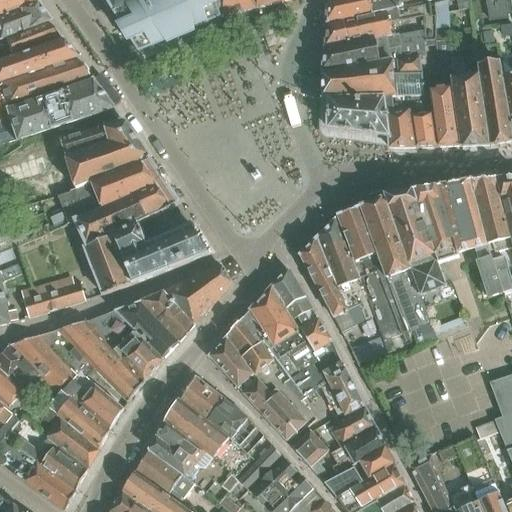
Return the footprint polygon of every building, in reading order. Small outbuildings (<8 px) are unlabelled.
[(0,0),(0,16),(32,5),(33,4),(32,2),(31,2),(29,0),(0,0)] [(106,0),(140,54),(222,19),(216,0),(106,0)] [(216,0),(222,19),(257,10),(257,9),(254,0),(216,0)] [(254,0),(257,9),(292,0),(254,0)] [(330,5),(329,25),(329,26),(388,12),(402,9),(432,3),(431,0),(426,0),(424,1),(423,0),(344,0),(330,3),(330,5)] [(461,0),(458,1),(460,12),(471,9),(472,9),(470,0),(461,0)] [(505,0),(487,0),(491,20),(508,17),(505,0)] [(444,16),(436,17),(437,30),(451,29),(449,2),(449,1),(443,3),(444,16)] [(329,26),(327,50),(328,50),(393,36),(391,24),(423,18),(426,43),(437,42),(437,30),(436,17),(436,15),(433,16),(432,5),(432,3),(402,9),(388,12),(329,26)] [(443,3),(435,5),(436,15),(436,17),(444,16),(443,3)] [(0,39),(4,38),(46,23),(45,22),(32,5),(0,16),(0,39)] [(0,39),(0,49),(4,48),(3,45),(6,44),(11,57),(60,42),(59,40),(46,23),(0,39)] [(451,29),(437,30),(437,42),(452,42),(451,29)] [(326,75),(326,76),(381,64),(393,62),(393,61),(404,59),(413,58),(413,59),(419,58),(421,58),(426,57),(423,31),(401,36),(401,35),(393,36),(328,50),(326,75)] [(493,32),(484,33),(485,44),(495,43),(493,32)] [(0,82),(74,60),(72,58),(60,42),(11,57),(0,61),(0,82)] [(452,42),(437,42),(438,55),(452,54),(452,42)] [(325,76),(325,101),(328,101),(384,100),(410,99),(426,99),(425,94),(423,74),(422,74),(421,58),(419,58),(413,59),(413,58),(404,59),(393,61),(393,62),(381,64),(326,76),(325,76)] [(464,59),(453,59),(454,81),(462,141),(463,147),(490,146),(491,146),(486,112),(481,77),(461,80),(460,77),(465,76),(464,59)] [(0,110),(4,110),(30,101),(89,80),(74,60),(0,82),(0,110)] [(502,64),(480,67),(481,77),(486,112),(491,146),(511,142),(511,130),(503,77),(502,64)] [(511,76),(503,77),(511,130),(511,76)] [(0,119),(2,124),(0,124),(0,145),(14,141),(14,142),(57,128),(112,110),(89,80),(30,101),(4,110),(0,110),(0,119)] [(454,89),(431,91),(431,93),(439,148),(462,147),(461,142),(454,89)] [(426,99),(410,99),(416,149),(439,148),(431,93),(425,94),(426,99)] [(410,99),(384,100),(390,138),(389,138),(389,140),(390,140),(390,144),(390,145),(391,145),(391,147),(391,148),(392,149),(393,149),(393,150),(394,149),(394,150),(395,150),(395,149),(404,149),(408,149),(408,150),(409,150),(409,149),(412,149),(412,150),(413,150),(413,149),(415,149),(415,150),(416,150),(416,149),(410,99)] [(384,100),(328,101),(329,130),(358,134),(389,138),(390,138),(384,100)] [(112,110),(57,128),(77,190),(150,163),(133,139),(112,110)] [(77,190),(59,197),(70,223),(76,220),(89,248),(86,249),(94,271),(97,279),(105,296),(133,287),(172,271),(213,255),(211,252),(210,252),(206,247),(207,247),(205,243),(204,244),(200,239),(201,238),(199,235),(198,235),(194,230),(195,229),(193,226),(191,227),(148,247),(138,225),(179,206),(167,189),(168,189),(160,177),(160,178),(150,163),(77,190)] [(504,182),(498,182),(499,182),(511,239),(511,180),(506,182),(506,181),(504,181),(504,182)] [(511,250),(511,241),(499,182),(473,185),(505,294),(511,291),(511,280),(505,259),(499,261),(497,255),(511,250)] [(442,190),(440,190),(440,191),(457,248),(459,254),(460,254),(475,249),(480,262),(477,262),(490,299),(505,294),(473,185),(442,190)] [(417,194),(414,194),(414,195),(436,254),(440,265),(461,258),(460,254),(459,254),(457,248),(440,191),(418,194),(417,194)] [(390,198),(387,199),(422,296),(447,286),(440,265),(436,254),(414,195),(390,198)] [(409,332),(431,324),(421,296),(422,296),(387,199),(363,208),(409,332)] [(339,218),(357,260),(363,277),(373,301),(371,302),(377,318),(389,354),(396,351),(392,339),(409,332),(363,208),(339,218)] [(0,229),(7,227),(4,217),(9,216),(10,217),(15,216),(13,211),(3,215),(3,214),(0,214),(0,229)] [(7,227),(0,229),(0,254),(13,250),(51,233),(49,226),(49,225),(45,213),(7,227)] [(63,214),(51,219),(54,226),(67,221),(63,214)] [(338,219),(318,239),(350,310),(350,311),(361,306),(367,322),(372,321),(377,318),(371,302),(373,301),(363,277),(357,260),(339,218),(338,219)] [(335,318),(350,311),(350,310),(318,239),(316,241),(316,242),(303,254),(301,256),(303,259),(311,274),(317,286),(319,289),(328,306),(329,306),(331,311),(331,312),(332,313),(335,318)] [(19,266),(1,273),(1,276),(3,283),(23,276),(19,266)] [(195,300),(205,315),(216,303),(217,304),(221,299),(220,299),(232,285),(222,267),(187,282),(185,283),(195,300)] [(313,365),(319,376),(325,373),(343,363),(332,341),(320,320),(305,296),(290,271),(273,289),(293,321),(315,353),(312,355),(317,363),(313,365)] [(195,327),(205,315),(195,300),(185,283),(165,293),(143,303),(139,304),(144,310),(147,308),(159,321),(175,306),(195,327)] [(81,285),(25,300),(30,319),(45,315),(87,302),(81,285)] [(289,381),(313,365),(317,363),(312,355),(315,353),(293,321),(273,289),(249,315),(266,338),(262,342),(289,381)] [(7,300),(0,301),(0,326),(12,324),(8,304),(7,300)] [(139,304),(115,313),(136,333),(141,338),(164,361),(180,343),(159,321),(147,308),(144,310),(139,304)] [(159,321),(180,343),(181,344),(195,328),(195,327),(175,306),(159,321)] [(436,315),(440,328),(469,319),(465,306),(436,315)] [(350,311),(335,318),(338,323),(343,333),(356,327),(350,311)] [(136,333),(115,313),(88,323),(116,352),(136,333)] [(262,342),(266,338),(249,315),(228,338),(228,339),(243,358),(242,359),(255,376),(256,376),(271,395),(285,384),(289,381),(262,342)] [(367,322),(362,325),(367,337),(377,332),(372,321),(367,322)] [(146,383),(116,352),(88,323),(58,332),(90,364),(96,369),(128,402),(129,403),(146,383)] [(58,332),(41,337),(77,378),(90,364),(58,332)] [(116,352),(146,383),(164,361),(141,338),(136,333),(116,352)] [(60,396),(65,391),(77,378),(41,337),(13,346),(44,379),(53,389),(60,396)] [(317,420),(301,402),(285,384),(271,395),(256,376),(255,376),(242,359),(243,358),(228,339),(227,338),(209,358),(242,393),(263,417),(286,441),(292,436),(295,439),(317,420)] [(0,349),(0,369),(10,378),(11,377),(19,367),(37,386),(44,379),(13,346),(0,349)] [(343,363),(325,373),(319,376),(323,382),(328,379),(347,416),(365,407),(366,406),(364,402),(363,403),(360,397),(361,397),(360,396),(359,397),(356,389),(357,389),(353,382),(352,382),(350,375),(349,376),(345,368),(346,368),(343,363)] [(65,391),(110,432),(125,410),(124,410),(87,378),(96,369),(90,364),(77,378),(65,391)] [(289,381),(285,384),(301,402),(317,387),(321,386),(320,384),(323,382),(319,376),(313,365),(289,381)] [(10,378),(0,369),(0,397),(11,407),(25,391),(11,377),(10,378)] [(511,376),(491,384),(503,418),(496,421),(501,434),(511,461),(511,376)] [(208,424),(225,402),(195,379),(181,402),(208,424)] [(53,389),(47,395),(55,402),(60,396),(53,389)] [(55,402),(49,408),(54,412),(58,417),(62,420),(100,451),(110,432),(65,391),(60,396),(55,402)] [(215,461),(229,473),(237,481),(254,465),(231,443),(208,424),(181,402),(167,424),(215,461)] [(249,421),(225,402),(208,424),(231,443),(249,421)] [(0,419),(6,425),(14,415),(0,404),(0,419)] [(333,433),(342,449),(377,430),(370,417),(365,407),(347,416),(337,422),(340,429),(333,433)] [(51,412),(45,420),(54,427),(60,419),(51,412)] [(6,425),(0,432),(0,434),(6,438),(6,439),(21,422),(14,415),(6,425)] [(62,420),(48,437),(89,469),(100,451),(62,420)] [(249,421),(231,443),(254,465),(273,446),(249,421)] [(496,421),(477,428),(481,441),(501,434),(496,421)] [(167,424),(149,452),(183,476),(195,485),(206,494),(216,483),(230,494),(240,484),(237,481),(229,473),(215,461),(167,424)] [(336,453),(332,455),(337,466),(333,468),(336,474),(360,462),(386,447),(377,430),(342,449),(339,450),(339,449),(336,451),(336,453)] [(312,469),(318,463),(330,452),(312,432),(307,436),(293,449),(312,469)] [(6,438),(0,445),(0,451),(6,457),(9,454),(17,460),(24,464),(16,475),(66,511),(77,491),(20,450),(21,449),(6,439),(6,438)] [(77,491),(87,472),(46,441),(38,451),(26,442),(21,449),(20,450),(77,491)] [(285,460),(273,446),(254,465),(237,481),(250,493),(251,493),(285,460)] [(386,447),(360,462),(367,473),(363,476),(366,481),(395,464),(391,458),(392,458),(389,453),(386,447)] [(195,485),(183,476),(149,452),(136,473),(168,496),(169,495),(170,496),(173,491),(184,500),(195,485)] [(429,499),(436,511),(442,511),(455,506),(452,500),(451,501),(432,457),(411,468),(428,499),(429,499)] [(270,511),(292,511),(311,494),(314,491),(285,460),(251,493),(258,500),(267,509),(270,511)] [(318,463),(312,469),(318,477),(326,472),(318,463)] [(348,511),(359,511),(406,485),(402,478),(395,464),(366,481),(363,483),(337,498),(348,511)] [(363,483),(356,470),(326,485),(337,498),(363,483)] [(189,511),(168,496),(136,473),(123,494),(149,511),(189,511)] [(397,511),(415,502),(406,485),(359,511),(397,511)] [(493,498),(479,505),(481,507),(482,511),(508,511),(497,487),(490,491),(493,498)] [(333,511),(324,501),(314,491),(311,494),(292,511),(333,511)] [(149,511),(123,494),(111,511),(149,511)] [(455,506),(457,511),(482,511),(481,507),(471,511),(469,511),(462,496),(452,500),(455,506)] [(21,511),(0,497),(0,511),(21,511)] [(227,498),(220,506),(223,509),(225,510),(231,502),(227,498)] [(231,502),(225,510),(227,511),(230,511),(236,505),(231,502)] [(419,511),(415,502),(397,511),(419,511)]
